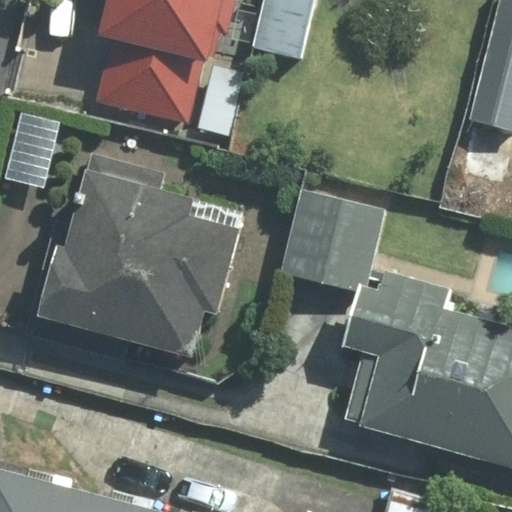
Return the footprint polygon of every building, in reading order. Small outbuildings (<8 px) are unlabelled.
[(102,0),(94,46),(108,49),(97,112),(203,130),(218,41),(233,43),(240,0),(102,0)] [(265,0),(254,55),(302,66),(316,0),(265,0)] [(511,0),(499,0),(474,125),(511,132),(511,0)] [(46,194),(62,124),(19,115),(3,184),(46,194)] [(216,324),(245,219),(158,195),(165,170),(79,146),(31,321),(191,365),(203,320),(216,324)] [(390,215),(305,191),(281,276),(354,296),(338,353),(360,359),(340,431),(511,477),(511,336),(444,318),(451,292),(375,271),(390,215)] [(127,511),(0,478),(0,511),(127,511)] [(397,488),(388,511),(465,511),(466,510),(397,488)]
